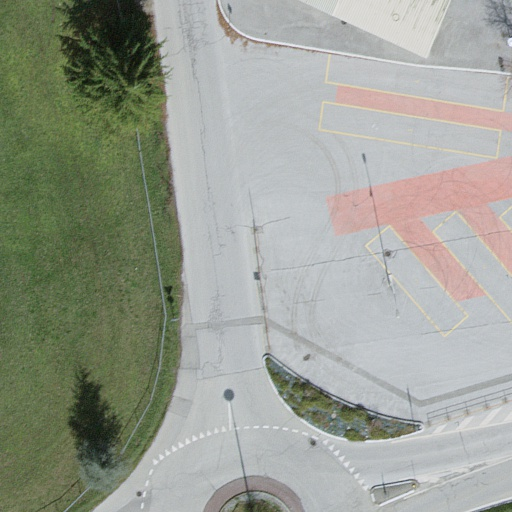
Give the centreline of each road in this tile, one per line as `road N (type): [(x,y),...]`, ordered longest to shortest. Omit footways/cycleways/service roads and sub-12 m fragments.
road 1 (tertiary): [(239,445),(173,0)]
road 2 (tertiary): [(511,459),(314,470)]
